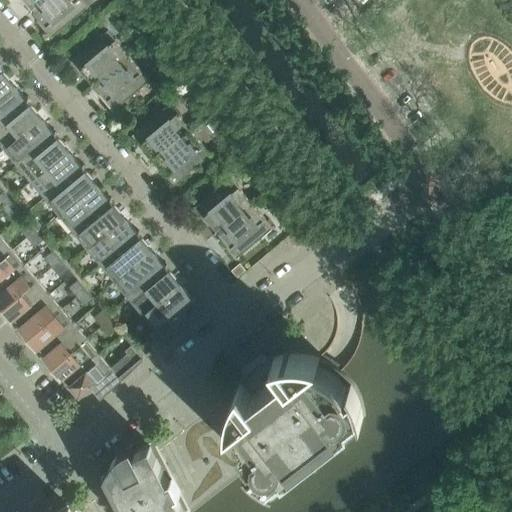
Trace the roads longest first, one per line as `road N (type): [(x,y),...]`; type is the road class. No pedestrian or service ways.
road 1 (residential): [(243,314),(0,21)]
road 2 (residential): [(243,314),(430,173)]
road 3 (residential): [(71,450),(243,314)]
road 4 (residential): [(430,173),(302,0)]
road 5 (residential): [(511,285),(430,173)]
